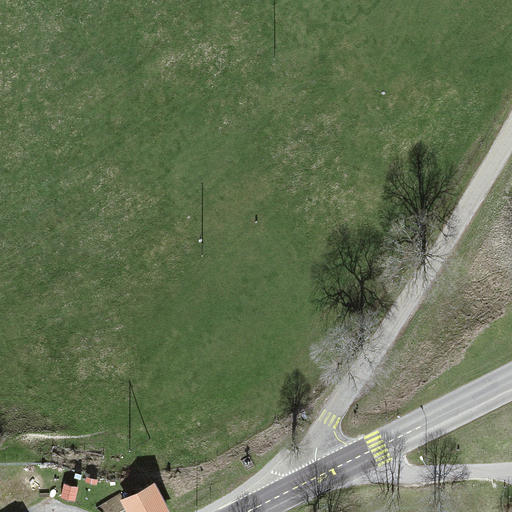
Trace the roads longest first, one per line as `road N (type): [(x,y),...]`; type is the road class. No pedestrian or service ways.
road 1 (unclassified): [(317,475),(330,418),(511,130)]
road 2 (primary): [(511,379),(317,475)]
road 3 (residential): [(511,468),(317,475)]
